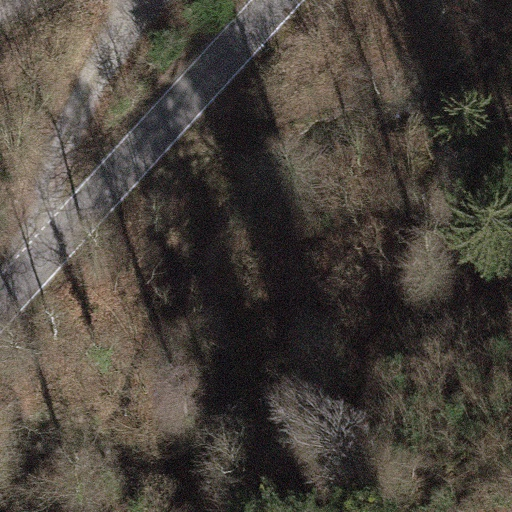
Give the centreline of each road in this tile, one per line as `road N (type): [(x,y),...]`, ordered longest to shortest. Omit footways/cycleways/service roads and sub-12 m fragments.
road 1 (tertiary): [(0,307),(280,0)]
road 2 (track): [(42,260),(45,186),(124,0)]
